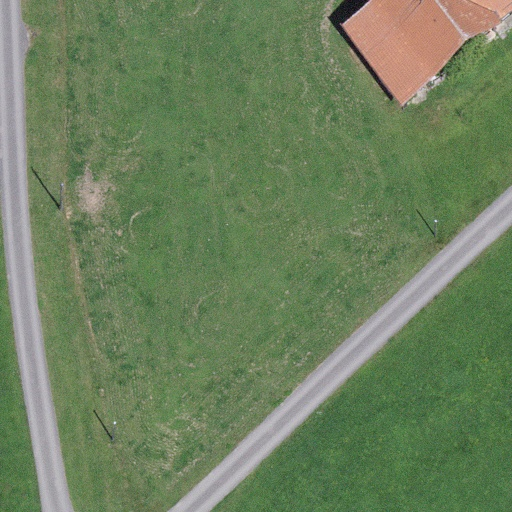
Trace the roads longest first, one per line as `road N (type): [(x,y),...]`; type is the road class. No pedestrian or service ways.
road 1 (track): [(63,511),(17,219),(5,0)]
road 2 (track): [(511,204),(183,511)]
